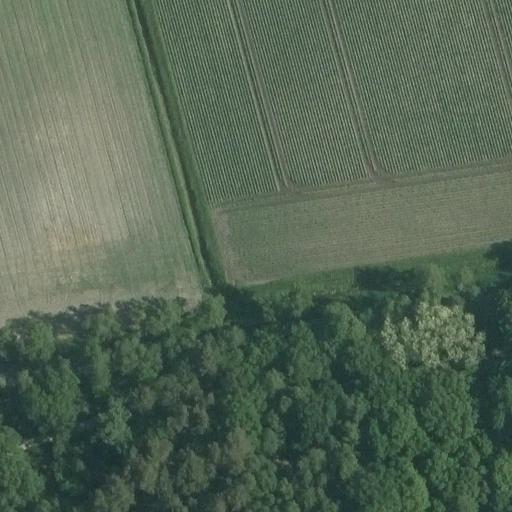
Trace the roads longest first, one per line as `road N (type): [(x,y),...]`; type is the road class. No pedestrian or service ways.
road 1 (tertiary): [(511,300),(0,379)]
road 2 (track): [(368,511),(349,495),(183,450),(162,458),(113,511)]
